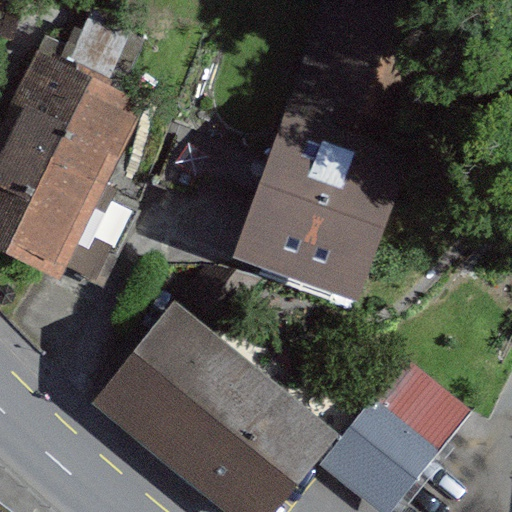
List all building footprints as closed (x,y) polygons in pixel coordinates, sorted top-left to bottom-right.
[(0,0),(0,28),(30,37),(40,0),(0,0)] [(363,106),(398,119),(441,0),(323,0),(286,101),(355,126),(363,106)] [(94,17),(74,60),(105,76),(124,33),(94,17)] [(130,95),(55,59),(14,140),(102,185),(138,113),(125,106),(130,95)] [(355,126),(286,101),(234,244),(358,289),(410,146),(355,126)] [(102,185),(14,140),(0,133),(0,235),(84,277),(98,248),(117,256),(138,212),(99,193),(102,185)] [(203,263),(181,290),(221,321),(254,279),(237,266),(203,263)] [(0,285),(0,301),(0,302),(12,300),(14,291),(8,283),(0,285)] [(238,511),(269,511),(313,457),(318,461),(355,414),(318,385),(306,400),(171,294),(91,396),(238,511)] [(355,414),(318,461),(383,511),(385,511),(472,403),(406,350),(355,414)] [(0,511),(20,511),(0,496),(0,511)]
